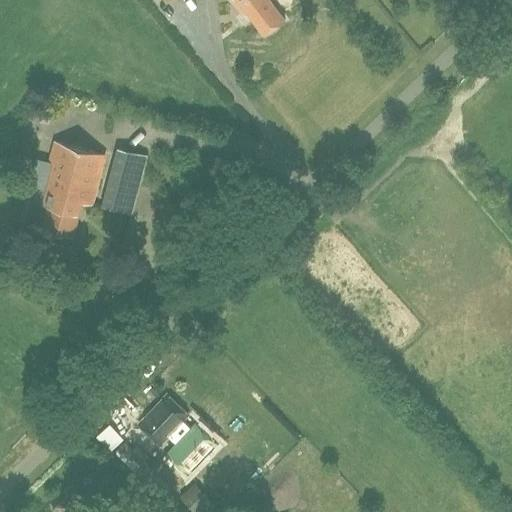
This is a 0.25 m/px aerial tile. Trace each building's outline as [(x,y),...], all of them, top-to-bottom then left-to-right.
[(245,10),(264,35),(285,18),(270,0),(231,0),(241,13),(245,10)] [(57,141),(44,191),(37,189),(29,218),(44,223),(43,226),(72,234),(81,201),(91,203),(105,154),(57,141)] [(119,148),(102,207),(131,215),(148,156),(119,148)] [(187,415),(167,396),(139,425),(159,444),(187,415)] [(224,511),(196,481),(173,503),(181,511),(224,511)] [(94,511),(95,511),(87,503),(85,506),(73,494),(54,511),(94,511)] [(159,511),(144,495),(130,507),(135,511),(159,511)]
